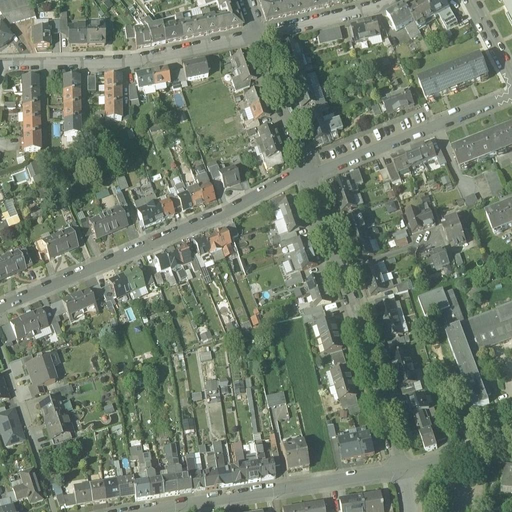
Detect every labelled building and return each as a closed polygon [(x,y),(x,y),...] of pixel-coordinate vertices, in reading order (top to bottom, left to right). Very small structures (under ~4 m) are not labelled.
[(10,0),(0,3),(0,15),(1,17),(33,7),(31,0),(10,0)] [(238,14),(232,0),(225,0),(216,3),(218,10),(224,8),(227,18),(238,14)] [(289,0),(285,0),(280,1),(277,2),(281,19),(294,16),(289,0)] [(306,13),(302,0),(289,0),(294,16),(306,13)] [(302,0),(306,13),(318,10),(315,0),(302,0)] [(315,0),(318,10),(329,7),(327,0),(315,0)] [(443,0),(427,0),(424,2),(434,19),(438,17),(445,31),(457,24),(443,0)] [(511,0),(499,0),(501,3),(502,3),(507,13),(506,13),(511,25),(511,0)] [(281,19),(277,2),(273,3),(266,5),(266,4),(260,6),(266,22),(281,19)] [(434,20),(434,19),(424,2),(407,11),(407,12),(413,23),(418,31),(427,27),(426,25),(434,20)] [(405,27),(413,23),(407,12),(407,11),(404,6),(387,16),(396,32),(405,27)] [(37,19),(33,7),(1,17),(8,26),(37,19)] [(213,18),(205,20),(208,36),(242,28),(238,14),(227,18),(228,20),(214,23),(213,18)] [(0,25),(0,26),(6,33),(11,30),(8,26),(1,17),(0,18),(0,25)] [(208,36),(205,20),(201,20),(192,23),(196,38),(208,36)] [(377,21),(364,24),(368,41),(381,38),(377,21)] [(104,29),(104,34),(112,33),(112,27),(108,22),(103,22),(103,29),(104,29)] [(143,32),(147,31),(151,30),(145,23),(139,27),(143,32)] [(192,23),(183,25),(179,25),(183,41),(196,38),(192,23)] [(405,27),(411,39),(420,35),(418,31),(413,23),(405,27)] [(356,44),(368,41),(364,24),(351,27),(356,44)] [(6,33),(0,26),(0,25),(0,49),(12,40),(6,33)] [(183,41),(179,25),(175,26),(165,29),(168,45),(183,41)] [(161,28),(151,30),(147,31),(152,48),(165,45),(162,30),(161,28)] [(68,49),(86,48),(86,29),(68,30),(68,49)] [(103,29),(86,29),(86,48),(104,47),(104,34),(104,29),(103,29)] [(126,31),(128,42),(134,41),(133,33),(133,30),(126,31)] [(316,35),(319,46),(342,40),(339,30),(316,35)] [(50,49),(49,31),(35,31),(31,32),(31,41),(35,41),(35,49),(50,49)] [(136,51),(152,48),(147,31),(143,32),(139,33),(139,32),(133,33),(134,41),(136,51)] [(279,49),(284,62),(299,57),(295,43),(279,49)] [(232,60),(236,73),(252,67),(247,54),(232,60)] [(304,70),(299,57),(284,62),(288,75),(304,70)] [(419,82),(426,101),(488,77),(480,58),(419,82)] [(183,72),(185,82),(207,78),(206,72),(209,71),(207,62),(182,68),(183,72)] [(256,81),(252,67),(236,73),(238,79),(241,86),(245,84),(256,81)] [(166,71),(150,74),(154,90),(169,86),(167,75),(166,71)] [(181,72),(175,73),(177,84),(183,83),(181,72)] [(171,86),(177,84),(175,73),(169,75),(171,86)] [(138,93),(154,90),(150,74),(135,78),(138,93)] [(291,83),(296,96),(311,91),(307,77),(291,83)] [(63,80),(63,94),(79,94),(79,79),(63,80)] [(104,79),(104,94),(120,93),(120,79),(104,79)] [(231,82),(235,94),(247,90),(245,84),(241,86),(238,79),(231,82)] [(22,81),(22,95),(38,95),(38,80),(22,81)] [(245,97),(249,110),(265,104),(260,91),(245,97)] [(316,104),(311,91),(296,96),(300,109),(316,104)] [(408,92),(395,97),(401,112),(414,107),(408,92)] [(104,94),(105,108),(121,107),(120,93),(104,94)] [(79,108),(79,94),(63,94),(63,109),(79,108)] [(39,109),(38,95),(22,95),(23,110),(39,109)] [(388,117),(401,112),(395,97),(382,102),(388,117)] [(238,111),(246,109),(243,99),(236,100),(238,111)] [(330,103),(326,105),(317,108),(319,111),(331,107),(330,103)] [(249,110),(250,112),(253,121),(254,123),(257,122),(269,117),(265,104),(249,110)] [(121,122),(121,107),(105,108),(105,122),(121,122)] [(80,122),(79,108),(63,109),(64,123),(80,122)] [(39,123),(39,109),(23,110),(23,124),(39,123)] [(303,117),(308,130),(323,124),(319,111),(303,117)] [(244,125),(253,121),(250,112),(241,116),(244,125)] [(337,119),(323,124),(325,130),(326,130),(330,132),(341,128),(337,119)] [(244,125),(246,132),(259,127),(257,122),(254,123),(253,121),(244,125)] [(80,137),(80,122),(64,123),(64,137),(80,137)] [(39,138),(39,123),(23,124),(23,138),(39,138)] [(328,138),(325,130),(323,124),(308,130),(312,143),(328,138)] [(511,127),(484,139),(492,158),(511,149),(511,127)] [(258,134),(263,147),(278,142),(273,128),(258,134)] [(40,153),(39,138),(23,138),(24,153),(40,153)] [(312,143),(315,150),(330,144),(328,138),(312,143)] [(460,171),(492,158),(484,139),(453,152),(460,171)] [(263,147),(265,155),(267,160),(278,156),(282,155),(278,142),(263,147)] [(430,144),(417,149),(423,164),(436,159),(435,155),(430,144)] [(253,150),(257,162),(263,160),(261,156),(265,155),(263,147),(253,150)] [(410,170),(423,164),(417,149),(404,154),(410,170)] [(436,159),(440,168),(447,165),(441,152),(435,155),(436,159)] [(398,175),(410,170),(404,154),(391,159),(394,168),(397,175),(398,175)] [(282,166),(278,156),(267,160),(265,155),(261,156),(263,160),(267,172),(282,166)] [(29,167),(33,179),(39,177),(35,165),(29,167)] [(394,168),(387,171),(391,181),(393,185),(401,182),(398,175),(397,175),(394,168)] [(208,171),(212,182),(220,179),(219,175),(217,169),(208,171)] [(220,179),(223,190),(239,184),(234,169),(219,175),(220,179)] [(384,183),(391,181),(387,171),(387,170),(380,172),(384,183)] [(487,174),(496,198),(506,194),(497,170),(487,174)] [(346,177),(347,182),(348,181),(350,189),(356,186),(363,184),(359,172),(346,177)] [(197,189),(198,191),(207,187),(209,186),(205,177),(194,181),(197,189)] [(116,181),(120,191),(126,189),(122,179),(116,181)] [(353,195),(350,189),(348,181),(347,182),(332,187),(337,200),(353,195)] [(358,193),(356,186),(350,189),(353,195),(358,193)] [(175,190),(178,198),(186,195),(183,187),(175,190)] [(213,202),(207,187),(198,191),(203,205),(213,202)] [(193,210),(203,205),(198,191),(197,189),(186,193),(187,195),(193,210)] [(462,199),(468,212),(479,207),(473,194),(462,199)] [(116,197),(121,211),(127,209),(121,195),(116,197)] [(187,195),(186,195),(178,198),(177,199),(181,208),(183,214),(193,210),(187,195)] [(357,208),(353,195),(337,200),(341,213),(357,208)] [(154,197),(143,201),(147,209),(157,204),(154,197)] [(168,203),(171,212),(176,210),(173,201),(171,197),(166,198),(168,203)] [(173,201),(176,210),(181,208),(177,199),(173,201)] [(270,203),(274,214),(281,212),(279,208),(286,206),(284,199),(270,203)] [(3,204),(7,214),(9,219),(17,217),(10,201),(7,202),(4,203),(3,204)] [(153,226),(147,209),(143,201),(134,205),(141,224),(139,224),(141,231),(143,230),(153,226)] [(387,213),(396,211),(394,202),(385,204),(387,213)] [(168,203),(158,206),(164,221),(174,218),(171,212),(168,203)] [(281,212),(284,221),(300,216),(295,203),(286,206),(279,208),(281,212)] [(153,226),(164,221),(158,206),(157,204),(147,209),(153,226)] [(511,205),(487,216),(494,235),(511,228),(511,205)] [(405,214),(412,234),(421,231),(415,216),(418,215),(416,210),(405,214)] [(119,211),(115,213),(104,218),(111,234),(126,228),(119,211)] [(415,216),(421,231),(435,226),(429,211),(418,215),(415,216)] [(6,221),(9,219),(7,214),(0,216),(0,221),(0,223),(6,221)] [(304,229),(300,216),(284,221),(288,234),(289,234),(295,232),(304,229)] [(344,222),(349,235),(365,230),(360,216),(344,222)] [(442,227),(445,236),(462,230),(457,216),(444,221),(446,225),(442,227)] [(20,224),(17,217),(9,219),(6,221),(9,228),(20,224)] [(111,234),(104,218),(98,220),(89,224),(96,241),(111,234)] [(0,231),(9,228),(6,221),(0,223),(1,224),(0,223),(0,231)] [(80,223),(86,237),(91,235),(85,221),(80,223)] [(228,228),(232,239),(238,237),(234,226),(228,228)] [(69,231),(74,242),(82,238),(77,228),(69,231)] [(369,243),(365,230),(349,235),(354,249),(369,243)] [(466,244),(462,230),(445,236),(449,245),(452,244),(454,248),(466,244)] [(69,231),(55,237),(62,254),(77,248),(74,242),(69,231)] [(224,232),(214,236),(220,251),(230,247),(224,232)] [(283,235),(285,242),(297,238),(295,232),(289,234),(288,234),(283,235)] [(214,236),(203,240),(209,255),(210,256),(221,252),(220,251),(214,236)] [(49,260),(62,254),(55,237),(42,243),(45,252),(49,260)] [(299,243),(297,238),(285,242),(287,248),(293,246),(299,243)] [(394,243),(396,248),(408,244),(406,239),(394,243)] [(201,258),(209,255),(203,240),(193,244),(199,259),(201,258)] [(293,246),(297,259),(313,253),(308,240),(299,243),(293,246)] [(34,243),(39,254),(45,252),(42,243),(41,241),(34,243)] [(374,256),(369,243),(354,249),(358,262),(374,256)] [(184,247),(175,251),(181,266),(190,262),(184,247)] [(220,251),(221,252),(223,257),(232,253),(230,247),(220,251)] [(25,250),(18,253),(25,271),(32,268),(25,250)] [(429,255),(435,271),(450,266),(445,255),(444,250),(429,255)] [(175,251),(164,255),(170,270),(171,272),(181,268),(181,266),(175,251)] [(223,258),(223,257),(221,252),(210,256),(212,260),(212,262),(223,258)] [(12,276),(25,271),(18,253),(17,253),(17,254),(10,257),(10,256),(4,259),(12,276)] [(313,253),(297,259),(301,270),(302,272),(318,266),(313,253)] [(451,253),(445,255),(450,266),(455,264),(454,261),(451,253)] [(160,274),(170,270),(164,255),(154,259),(160,274)] [(203,264),(212,260),(210,256),(209,255),(201,258),(203,264)] [(199,259),(195,260),(198,269),(204,266),(203,264),(201,258),(199,259)] [(455,264),(458,272),(465,269),(461,258),(454,261),(455,264)] [(0,281),(12,276),(4,259),(0,260),(0,281)] [(294,272),(301,270),(297,259),(290,261),(294,272)] [(361,270),(366,284),(382,278),(377,265),(361,270)] [(137,271),(123,277),(130,294),(144,288),(144,287),(153,284),(149,272),(139,276),(137,271)] [(284,278),(286,284),(299,279),(297,274),(284,278)] [(155,276),(158,287),(163,285),(160,275),(155,276)] [(124,296),(130,294),(123,277),(108,283),(110,287),(115,297),(116,299),(124,296)] [(306,283),(310,296),(326,291),(321,278),(306,283)] [(371,297),(386,291),(384,285),(382,278),(366,284),(371,297)] [(301,284),(299,279),(286,284),(287,288),(301,284)] [(392,282),(384,285),(386,291),(394,289),(392,282)] [(396,287),(398,294),(410,292),(407,283),(396,287)] [(94,306),(105,302),(101,291),(99,287),(88,291),(94,306)] [(110,287),(101,291),(105,302),(109,300),(112,299),(115,297),(110,287)] [(88,290),(74,296),(81,312),(94,306),(88,291),(88,290)] [(331,304),(326,291),(310,296),(313,305),(310,305),(311,310),(312,311),(322,308),(331,304)] [(426,319),(440,314),(449,310),(444,296),(443,292),(419,301),(426,319)] [(452,293),(444,296),(449,310),(440,314),(447,332),(445,333),(474,410),(489,405),(486,398),(491,396),(475,355),(511,340),(511,305),(496,311),(496,312),(464,324),(452,293)] [(82,314),(81,312),(74,296),(61,302),(68,318),(75,314),(76,317),(82,314)] [(394,296),(387,298),(389,306),(393,305),(396,304),(394,296)] [(378,309),(389,306),(387,298),(375,302),(378,309)] [(51,309),(56,323),(68,318),(61,302),(50,307),(51,309)] [(399,304),(394,305),(398,321),(404,319),(399,304)] [(376,310),(381,326),(398,321),(394,305),(393,305),(389,306),(378,309),(376,310)] [(324,313),(322,308),(312,311),(311,310),(304,312),(306,318),(309,317),(324,313)] [(41,311),(25,318),(34,338),(40,335),(38,332),(48,328),(41,311)] [(309,317),(312,327),(318,325),(327,323),(324,313),(309,317)] [(27,341),(34,338),(25,318),(10,324),(10,325),(15,336),(17,341),(26,337),(27,341)] [(318,325),(322,340),(338,335),(334,321),(327,323),(318,325)] [(402,336),(398,321),(381,326),(385,342),(389,341),(402,336)] [(243,334),(251,333),(249,323),(241,324),(243,334)] [(51,326),(56,338),(62,335),(57,324),(51,326)] [(10,325),(4,327),(9,339),(15,336),(10,325)] [(0,330),(4,341),(9,339),(4,327),(0,328),(0,330)] [(208,333),(200,336),(202,343),(211,339),(208,333)] [(343,350),(338,335),(322,340),(326,354),(343,350)] [(9,339),(4,341),(6,345),(17,341),(15,336),(9,339)] [(389,341),(391,349),(405,345),(402,336),(389,341)] [(407,353),(405,345),(391,349),(393,357),(407,353)] [(328,356),(330,363),(344,360),(341,352),(328,356)] [(199,355),(200,363),(210,362),(209,353),(199,355)] [(390,358),(395,374),(412,369),(407,353),(393,357),(390,358)] [(38,386),(39,389),(41,388),(55,384),(50,369),(59,367),(55,356),(41,360),(36,361),(36,363),(29,365),(33,378),(30,379),(33,387),(33,388),(38,386)] [(346,367),(344,360),(330,363),(332,371),(346,367)] [(332,373),(336,388),(353,383),(348,369),(332,373)] [(417,384),(412,369),(395,374),(399,390),(402,389),(417,384)] [(0,404),(9,401),(2,380),(0,380),(0,404)] [(215,381),(205,382),(206,392),(216,391),(215,381)] [(243,382),(233,383),(235,396),(245,394),(243,382)] [(357,397),(353,383),(336,388),(340,402),(342,402),(356,398),(357,397)] [(402,389),(405,397),(419,392),(417,384),(402,389)] [(28,389),(31,399),(44,395),(41,388),(39,389),(38,386),(33,388),(33,387),(28,389)] [(56,391),(58,398),(72,394),(70,387),(56,391)] [(266,399),(268,410),(284,407),(281,396),(266,399)] [(39,404),(45,422),(64,416),(58,398),(39,404)] [(342,402),(345,411),(359,407),(356,398),(342,402)] [(408,403),(413,418),(422,415),(429,412),(424,398),(408,403)] [(314,401),(317,413),(324,412),(321,399),(314,401)] [(317,413),(314,401),(308,402),(311,415),(317,413)] [(429,412),(422,415),(426,424),(429,423),(430,423),(436,421),(432,411),(429,412)] [(0,429),(6,447),(23,441),(13,412),(6,415),(0,416),(0,429)] [(317,413),(311,415),(312,420),(325,417),(324,412),(317,413)] [(66,415),(64,416),(45,422),(51,442),(51,441),(69,435),(67,427),(69,427),(66,415)] [(430,424),(430,423),(429,423),(426,424),(422,415),(413,418),(426,454),(437,450),(435,444),(431,433),(433,433),(429,424),(430,424)] [(182,421),(183,432),(193,431),(192,420),(182,421)] [(328,429),(330,442),(337,440),(334,428),(328,429)] [(431,433),(435,444),(446,440),(443,429),(433,433),(431,433)] [(51,441),(53,447),(71,441),(69,435),(51,441)] [(303,444),(308,468),(329,463),(323,436),(302,440),(303,444)] [(370,436),(357,439),(362,459),(374,456),(370,436)] [(343,463),(362,459),(357,439),(339,443),(343,463)] [(214,459),(218,459),(218,456),(220,455),(218,444),(211,445),(214,459)] [(252,461),(257,461),(254,445),(254,444),(246,445),(248,459),(252,458),(252,461)] [(261,444),(254,445),(257,461),(257,466),(264,465),(261,444)] [(282,449),(287,473),(301,470),(301,471),(309,469),(308,468),(303,444),(296,446),(282,449)] [(242,455),(237,456),(235,456),(237,470),(244,469),(242,459),(242,455)] [(223,472),(221,458),(218,459),(214,459),(216,473),(223,472)] [(242,459),(244,469),(257,466),(257,461),(252,461),(252,458),(248,459),(242,459)] [(214,459),(209,460),(207,460),(209,474),(216,473),(214,459)] [(178,469),(176,462),(173,462),(172,463),(174,480),(181,479),(180,471),(178,469)] [(195,476),(193,462),(190,463),(186,463),(188,477),(195,476)] [(149,464),(144,465),(147,484),(155,483),(154,475),(151,473),(150,473),(149,464)] [(264,465),(257,466),(260,483),(274,481),(272,464),(264,465)] [(139,485),(147,484),(144,465),(139,465),(140,475),(138,478),(139,485)] [(502,488),(511,489),(511,465),(504,465),(502,488)] [(260,483),(257,466),(244,469),(246,485),(260,483)] [(232,487),(246,485),(244,469),(237,470),(230,471),(232,487)] [(219,490),(232,487),(230,471),(223,472),(216,473),(219,490)] [(28,502),(30,507),(42,503),(33,472),(27,474),(28,476),(20,479),(23,488),(12,491),(16,503),(27,500),(27,502),(28,502)] [(205,492),(219,490),(216,473),(209,474),(202,475),(205,492)] [(191,494),(205,492),(202,475),(195,476),(188,477),(191,494)] [(177,496),(191,494),(188,477),(181,479),(174,480),(177,496)] [(105,503),(119,501),(116,483),(116,480),(107,481),(107,485),(103,486),(105,503)] [(119,501),(135,498),(133,486),(132,480),(116,483),(119,501)] [(163,499),(177,496),(174,480),(168,481),(161,482),(163,499)] [(149,501),(163,499),(161,482),(155,483),(147,484),(149,501)] [(91,505),(105,503),(103,486),(96,487),(96,484),(88,486),(89,488),(91,505)] [(136,503),(149,501),(147,484),(139,485),(133,486),(135,498),(136,503)] [(52,489),(55,498),(62,496),(59,487),(52,489)] [(73,491),(74,497),(76,508),(91,505),(89,488),(73,491)] [(7,496),(9,505),(15,503),(13,494),(7,496)] [(55,498),(59,509),(65,507),(63,498),(62,496),(55,498)] [(65,509),(76,508),(74,497),(69,498),(63,498),(65,507),(65,509)] [(380,497),(361,500),(363,511),(381,511),(381,505),(380,497)] [(363,511),(361,500),(361,499),(339,503),(340,511),(363,511)]
